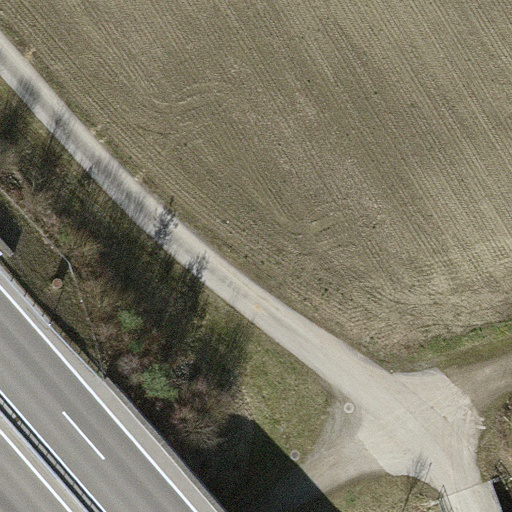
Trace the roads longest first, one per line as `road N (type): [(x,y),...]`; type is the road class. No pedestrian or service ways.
road 1 (track): [(0,48),(175,236),(420,422),(443,448),(475,511)]
road 2 (trunk): [(152,511),(0,337)]
road 3 (track): [(264,511),(420,422)]
